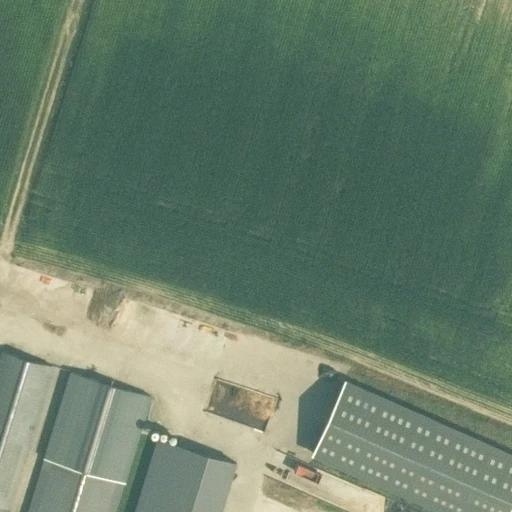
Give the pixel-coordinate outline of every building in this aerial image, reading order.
[(227,357),(234,336),(216,330),(210,351),(227,357)] [(0,511),(5,511),(51,366),(2,352),(0,359),(0,511)] [(114,511),(150,396),(70,372),(27,511),(114,511)] [(441,511),(508,511),(511,503),(511,451),(345,378),(311,455),(441,511)] [(220,511),(236,462),(159,439),(136,511),(220,511)]
